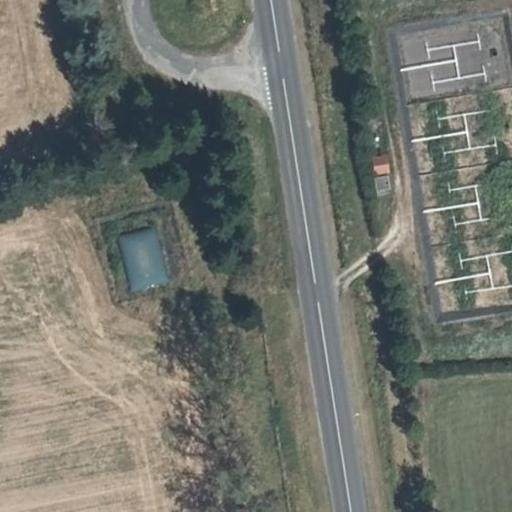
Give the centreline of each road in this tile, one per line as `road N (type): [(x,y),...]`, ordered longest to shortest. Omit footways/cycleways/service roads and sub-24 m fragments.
road 1 (secondary): [(281,65),(352,511)]
road 2 (unclassified): [(133,0),(149,43),(174,68),(213,75),(281,65)]
